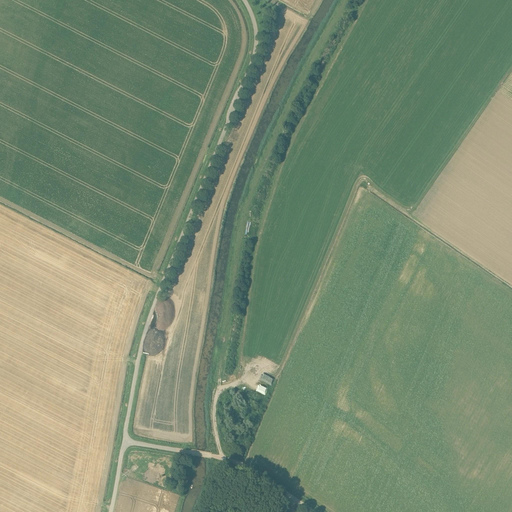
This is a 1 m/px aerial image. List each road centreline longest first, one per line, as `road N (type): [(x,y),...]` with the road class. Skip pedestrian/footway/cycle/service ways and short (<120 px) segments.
road 1 (unclassified): [(124,443),(155,301),(255,50),(244,0)]
road 2 (unclassified): [(317,511),(246,464),(124,443)]
